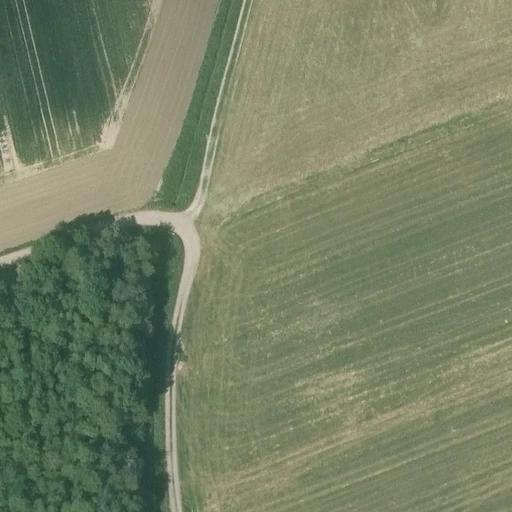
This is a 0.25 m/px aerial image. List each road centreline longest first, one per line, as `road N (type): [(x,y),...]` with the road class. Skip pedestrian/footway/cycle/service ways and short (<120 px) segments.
road 1 (track): [(198,222),(176,312),(178,511)]
road 2 (track): [(254,0),(198,222)]
road 3 (track): [(0,267),(144,219),(198,222)]
